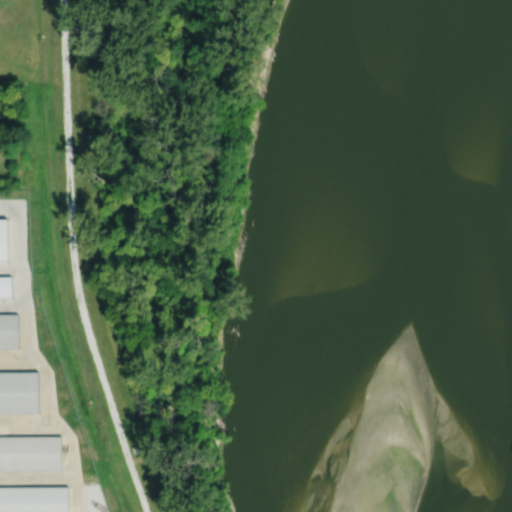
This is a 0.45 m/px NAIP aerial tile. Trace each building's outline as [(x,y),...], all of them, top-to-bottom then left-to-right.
[(0,258),(9,258),(9,217),(0,217),(0,258)] [(0,275),(0,296),(12,296),(12,275),(0,275)] [(0,313),(0,347),(19,347),(19,313),(0,313)] [(0,370),(0,412),(40,412),(39,370),(0,370)] [(0,471),(0,436),(61,436),(61,471),(0,471)] [(0,511),(0,483),(68,483),(68,511),(0,511)]
